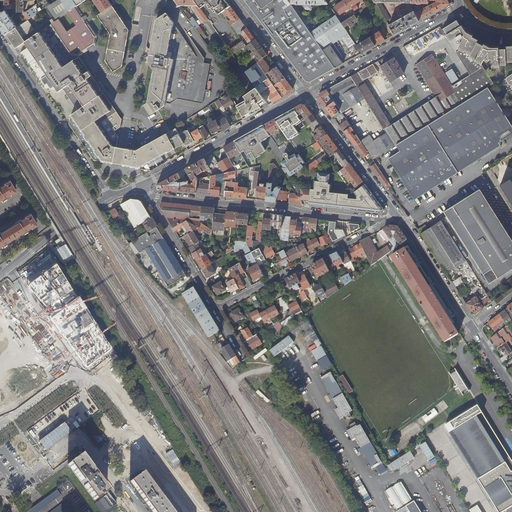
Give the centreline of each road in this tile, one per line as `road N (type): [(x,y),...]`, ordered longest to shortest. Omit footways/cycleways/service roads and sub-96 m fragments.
road 1 (residential): [(199,511),(93,378),(66,376),(0,425)]
road 2 (residential): [(152,196),(385,220)]
road 3 (residential): [(0,39),(110,197)]
road 4 (residential): [(215,309),(385,220)]
road 5 (residential): [(142,186),(305,93)]
road 6 (residential): [(305,93),(459,0)]
road 7 (residential): [(396,213),(305,93)]
road 8 (unclassified): [(471,326),(396,213)]
road 9 (residential): [(0,274),(110,197)]
road 10 (residential): [(215,309),(152,196)]
